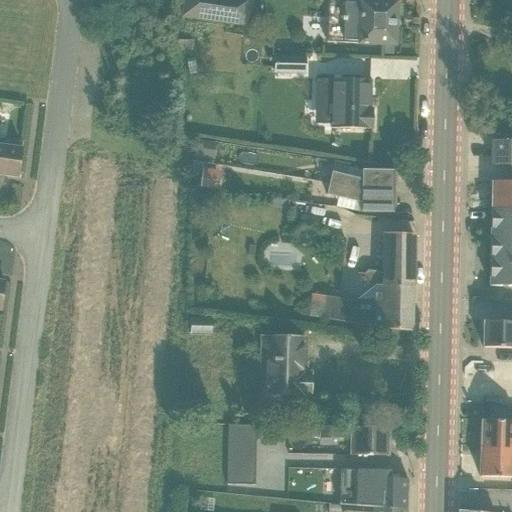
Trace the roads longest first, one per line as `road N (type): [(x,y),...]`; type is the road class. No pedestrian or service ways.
road 1 (primary): [(433,511),(445,0)]
road 2 (residential): [(40,236),(1,511)]
road 3 (residential): [(70,0),(40,236)]
